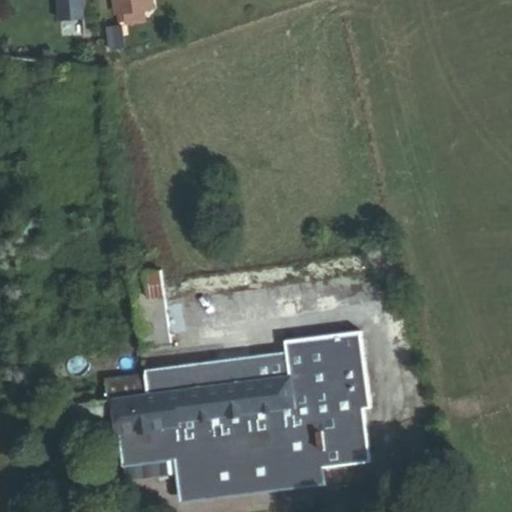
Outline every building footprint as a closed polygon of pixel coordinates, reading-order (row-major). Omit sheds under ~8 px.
[(61,0),(62,25),(83,24),(82,0),(61,0)] [(151,0),(114,0),(116,14),(153,9),(151,0)] [(25,235),(38,234),(37,223),(25,224),(25,235)] [(143,350),(172,346),(162,276),(133,280),(143,350)] [(326,472),(371,466),(364,413),(371,412),(361,337),(289,347),(290,360),(298,414),(121,438),(125,471),(174,464),(176,480),(178,491),(215,486),(216,497),(291,487),(290,477),(326,472)] [(121,438),(298,414),(290,360),(107,384),(110,405),(94,407),(93,393),(71,396),(76,430),(119,424),(121,438)] [(127,487),(176,480),(174,464),(125,471),(127,487)] [(291,487),(327,482),(326,472),(290,477),(291,487)] [(179,502),(216,497),(215,486),(178,491),(179,502)]
